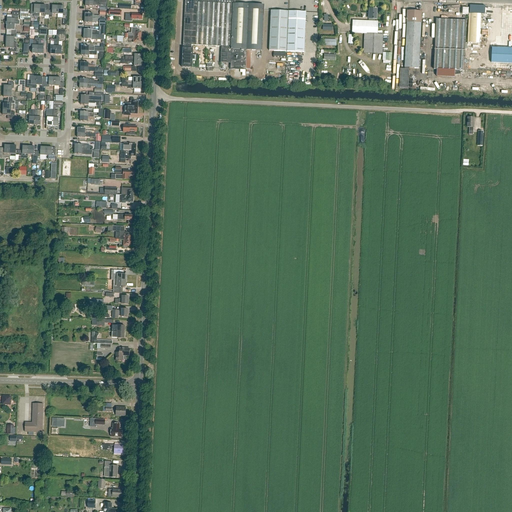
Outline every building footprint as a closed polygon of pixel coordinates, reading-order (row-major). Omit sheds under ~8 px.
[(231,63),(234,5),(236,5),(235,0),(185,0),(186,2),(185,2),(183,48),(182,67),(199,68),(200,55),(193,55),(193,49),(191,49),(191,45),(221,47),(221,63),(231,63)] [(246,55),(246,50),(249,5),(243,5),(243,4),(240,4),(240,5),(236,5),(234,5),(231,63),(230,70),(246,70),(246,55)] [(40,14),(40,6),(34,5),(34,10),(31,10),(31,15),(34,15),(34,13),(40,14)] [(255,5),(254,5),(249,5),(246,50),(261,51),(264,6),(258,5),(255,5)] [(49,11),(49,6),(40,6),(40,14),(42,14),(42,17),(45,17),(46,15),(49,16),(49,11)] [(58,14),(58,6),(52,6),(52,11),(49,11),(49,16),(52,16),(52,14),(58,14)] [(58,6),(58,14),(63,15),(63,16),(67,16),(67,12),(64,11),(64,7),(58,6)] [(470,6),(469,13),(480,14),(485,14),(485,6),(470,6)] [(20,16),(20,18),(24,18),(24,25),(30,25),(30,16),(28,16),(28,10),(23,10),(20,10),(20,12),(20,16)] [(376,19),(376,10),(370,10),(369,19),(370,19),(370,22),(353,21),(352,34),(364,34),(378,35),(378,34),(378,22),(375,22),(375,19),(376,19)] [(405,68),(409,68),(419,69),(421,12),(420,12),(420,10),(409,10),(409,12),(407,12),(405,68)] [(287,52),(289,11),(288,11),(288,12),(271,11),(269,51),(287,52)] [(289,11),(287,52),(304,53),(306,13),(289,12),(289,11)] [(469,13),(467,43),(479,43),(480,14),(469,13)] [(7,19),(7,25),(15,25),(19,25),(19,21),(18,21),(19,16),(12,16),(12,19),(7,19)] [(464,71),(466,21),(436,20),(434,70),(437,70),(436,77),(455,78),(455,71),(464,71)] [(15,25),(7,25),(7,30),(11,31),(11,34),(16,34),(16,31),(15,31),(15,25)] [(125,34),(125,36),(141,37),(141,32),(140,32),(140,29),(137,29),(137,28),(132,28),(132,33),(129,33),(129,34),(125,34)] [(16,34),(11,34),(11,37),(6,37),(6,43),(14,43),(14,37),(16,37),(16,34)] [(382,55),(383,35),(378,34),(378,35),(364,34),(364,54),(382,55)] [(17,43),(14,43),(6,43),(6,48),(10,49),(10,52),(16,52),(17,43)] [(491,63),(511,63),(511,48),(492,48),(491,63)] [(392,53),(383,53),(383,61),(383,64),(390,64),(391,61),(392,53)] [(400,69),(400,88),(409,88),(409,69),(400,69)] [(27,81),(27,88),(31,88),(36,89),(37,85),(37,77),(31,77),(31,81),(27,81)] [(45,93),(45,87),(46,82),(42,82),(43,77),(37,77),(37,85),(40,85),(40,93),(45,93)] [(55,86),(55,78),(49,78),(49,82),(46,82),(45,87),(49,87),(49,86),(55,86)] [(55,78),(55,86),(60,86),(60,88),(64,88),(64,83),(60,83),(61,78),(55,78)] [(4,86),(4,92),(12,92),(12,89),(14,89),(14,87),(14,83),(9,83),(9,86),(4,86)] [(12,98),(12,92),(4,92),(3,97),(8,98),(8,101),(13,101),(13,98),(12,98)] [(125,106),(130,107),(138,107),(138,102),(134,101),(134,98),(125,98),(125,106)] [(3,104),(3,110),(11,110),(15,110),(18,110),(18,105),(15,105),(15,101),(13,101),(8,101),(8,103),(8,104),(3,104)] [(130,107),(125,106),(124,115),(131,116),(131,114),(138,114),(138,107),(130,107)] [(11,112),(11,110),(3,110),(3,115),(7,116),(7,119),(14,120),(15,112),(11,112)] [(137,131),(137,127),(130,126),(125,126),(124,132),(127,133),(127,134),(135,135),(135,131),(137,131)] [(102,142),(102,145),(105,145),(105,142),(112,143),(120,143),(121,137),(112,136),(102,136),(102,142)] [(0,148),(0,155),(0,157),(10,158),(10,157),(10,154),(10,146),(5,146),(5,148),(0,148)] [(10,154),(10,157),(15,157),(15,159),(19,160),(19,156),(19,151),(16,151),(16,146),(10,146),(10,154)] [(28,155),(28,147),(23,146),(22,151),(19,151),(19,156),(22,156),(22,154),(28,155)] [(28,147),(28,155),(33,155),(33,160),(37,160),(37,157),(37,152),(34,152),(34,147),(28,147)] [(37,152),(37,157),(40,157),(40,155),(46,155),(46,147),(41,147),(40,152),(37,152)] [(46,147),(46,155),(48,156),(48,160),(55,160),(56,150),(52,150),(52,148),(46,147)] [(136,157),(136,151),(124,151),(121,151),(121,159),(131,160),(131,156),(136,157)] [(115,175),(115,179),(122,179),(128,180),(128,176),(135,176),(135,171),(124,171),(123,171),(123,175),(115,175)] [(120,195),(119,203),(126,204),(126,202),(133,203),(134,196),(123,195),(123,196),(122,196),(122,195),(120,195)] [(118,215),(118,220),(125,220),(125,221),(128,221),(128,224),(132,225),(132,221),(133,216),(125,216),(125,215),(118,215)] [(116,232),(116,239),(119,239),(119,240),(124,240),(131,240),(132,235),(130,235),(130,233),(125,232),(121,231),(121,232),(120,232),(116,232)] [(124,246),(123,248),(127,249),(128,246),(129,246),(129,245),(131,245),(131,240),(124,240),(124,246)] [(117,281),(126,281),(127,275),(121,275),(121,271),(114,270),(114,274),(118,275),(117,281)] [(126,287),(126,281),(117,281),(117,287),(113,286),(113,293),(120,294),(120,287),(126,287)] [(128,305),(129,297),(123,296),(122,299),(119,299),(119,303),(122,303),(122,304),(128,305)] [(129,313),(129,311),(128,311),(128,310),(122,310),(122,312),(119,312),(119,310),(112,310),(112,319),(118,319),(118,316),(122,316),(122,317),(128,318),(128,313),(129,313)] [(91,343),(97,344),(101,344),(112,344),(112,341),(97,340),(97,338),(99,334),(94,332),(92,332),(91,343)] [(126,356),(129,356),(130,349),(120,349),(120,353),(116,353),(116,361),(122,361),(122,360),(126,360),(126,356)] [(10,405),(11,397),(3,396),(2,404),(10,405)] [(112,412),(112,407),(112,404),(103,403),(102,411),(106,411),(106,412),(112,412)] [(42,433),(43,404),(33,404),(32,423),(25,423),(25,432),(42,433)] [(125,416),(126,408),(116,407),(116,416),(125,416)] [(52,426),(56,427),(56,423),(64,423),(65,419),(53,418),(52,426)] [(113,429),(112,429),(111,436),(121,437),(122,429),(119,429),(120,424),(113,424),(113,429)] [(15,435),(15,427),(14,427),(14,425),(7,425),(7,434),(15,435)] [(115,445),(108,445),(104,445),(103,450),(107,450),(110,451),(110,449),(115,449),(114,453),(124,453),(124,446),(115,445)] [(105,467),(104,477),(109,477),(117,477),(118,466),(112,466),(112,462),(105,461),(105,467)] [(123,497),(123,490),(109,489),(109,492),(108,497),(123,497)] [(115,511),(116,509),(111,509),(112,503),(104,503),(104,511),(103,511),(115,511)]
